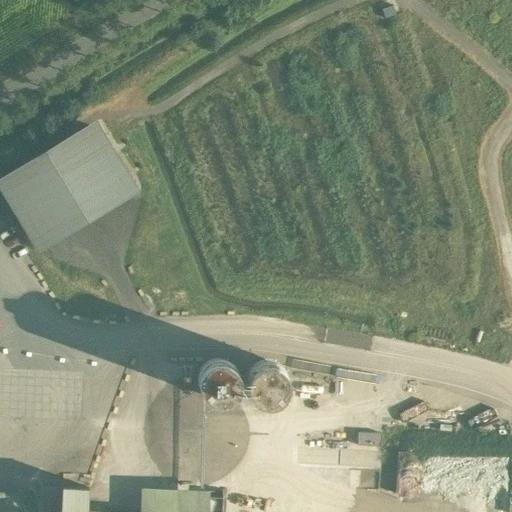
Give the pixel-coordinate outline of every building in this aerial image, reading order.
[(0,179),(0,189),(37,251),(139,190),(97,121),(0,179)] [(196,378),(196,380),(196,383),(197,385),(198,387),(199,388),(199,390),(201,391),(202,393),(204,394),(206,396),(207,397),(209,397),(211,398),(213,399),(215,399),(217,399),(219,399),(222,399),(224,398),(227,397),(230,395),(231,394),(232,393),(234,392),(235,390),(236,388),(237,387),(238,385),(239,382),(239,380),(239,379),(239,376),(239,374),(238,372),(238,370),(237,369),(236,367),(235,365),(234,363),(232,361),(229,359),(227,358),(224,357),(220,356),(217,356),(215,356),(213,356),(211,357),(209,357),(207,358),(205,360),(203,361),(202,362),(200,364),(199,367),(198,369),(197,371),(196,372),(196,374),(196,377),(196,378)] [(246,388),(247,389),(247,391),(249,393),(250,395),(251,396),(252,397),(254,398),(257,400),(261,401),(264,402),(268,402),(272,401),(275,400),(279,398),(282,396),(284,393),(285,391),(286,390),(287,388),(287,386),(288,384),(288,382),(288,379),(288,378),(287,376),(287,373),(286,371),(285,369),(283,367),(282,366),(281,364),(278,362),(276,361),(274,360),(272,359),(269,359),(267,359),(264,359),(260,360),(258,360),(256,361),(253,363),(252,364),(250,366),(249,368),(248,369),(246,372),(246,374),(245,376),(245,378),(245,381),(245,383),(245,384),(246,387),(246,388)] [(381,445),(382,432),(359,430),(357,442),(381,445)] [(39,484),(39,494),(0,492),(0,511),(126,511),(90,510),(89,511),(86,511),(88,486),(39,484)]
